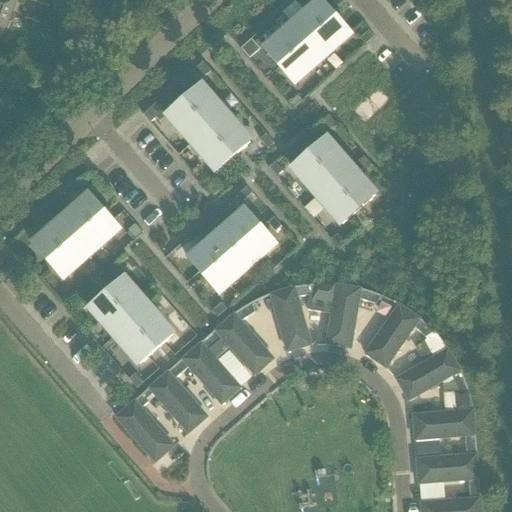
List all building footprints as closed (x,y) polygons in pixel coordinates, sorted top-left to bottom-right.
[(0,0),(0,29),(3,31),(14,0),(12,0),(0,0)] [(293,27),(307,44),(336,19),(322,2),(293,27)] [(37,23),(42,9),(27,5),(23,18),(37,23)] [(307,44),(322,60),(351,35),(336,19),(307,44)] [(279,69),(307,44),(293,27),(264,52),(279,69)] [(369,32),(360,40),(365,46),(374,38),(369,32)] [(249,42),(241,49),(246,55),(249,59),(259,51),(251,41),(249,42)] [(293,85),(322,60),(307,44),(279,69),(293,85)] [(205,77),(211,72),(203,63),(197,68),(205,77)] [(0,71),(0,80),(9,84),(12,75),(0,71)] [(184,102),(209,130),(225,116),(200,87),(184,102)] [(293,109),(301,102),(296,96),(288,103),(293,109)] [(167,116),(192,145),(209,130),(184,102),(167,116)] [(150,124),(156,119),(149,111),(143,116),(150,124)] [(234,159),(250,144),(225,116),(209,130),(234,159)] [(322,122),(330,131),(336,125),(328,116),(322,122)] [(217,173),(234,159),(209,130),(192,145),(217,173)] [(260,141),(268,150),(274,145),(266,136),(260,141)] [(309,155),(334,183),(350,169),(325,141),(309,155)] [(292,169),(317,198),(334,183),(309,155),(292,169)] [(364,157),(358,162),(366,171),(372,166),(364,157)] [(277,178),(283,173),(275,163),(269,169),(277,178)] [(359,212),(375,197),(350,169),(334,183),(359,212)] [(221,191),(213,182),(207,188),(215,197),(221,191)] [(342,226),(359,212),(334,183),(317,198),(342,226)] [(237,197),(243,203),(252,195),(246,189),(237,197)] [(62,222),(76,239),(105,214),(90,197),(62,222)] [(52,209),(59,216),(66,210),(60,202),(52,209)] [(56,218),(49,211),(39,220),(45,227),(56,218)] [(218,237),(232,253),(261,228),(246,212),(218,237)] [(119,230),(105,214),(76,239),(90,255),(119,230)] [(281,228),(273,219),(267,224),(275,233),(281,228)] [(33,247),(47,264),(76,239),(62,222),(33,247)] [(206,224),(197,232),(202,238),(211,230),(206,224)] [(135,226),(128,232),(135,240),(142,234),(135,226)] [(246,270),(275,245),(261,228),(232,253),(246,270)] [(338,235),(332,241),(340,250),(346,245),(338,235)] [(189,262),(204,279),(232,253),(218,237),(189,262)] [(62,280),(90,255),(76,239),(47,264),(62,280)] [(218,295),(246,270),(232,253),(204,279),(218,295)] [(113,268),(104,276),(109,282),(118,275),(113,268)] [(106,295),(131,323),(148,309),(123,280),(106,295)] [(271,297),(287,353),(311,346),(297,299),(309,297),(314,296),(316,287),(311,288),(302,288),(290,291),(284,292),(279,294),(271,297)] [(309,297),(307,312),(331,316),(336,287),(326,287),(316,287),(314,296),(309,297)] [(331,316),(326,345),(350,349),(358,300),(375,306),(380,298),(374,296),(364,292),(357,291),(346,289),(336,287),(331,316)] [(106,295),(90,309),(115,338),(131,323),(106,295)] [(79,302),(71,309),(77,316),(85,309),(79,302)] [(218,318),(227,311),(221,305),(212,312),(218,318)] [(235,316),(216,333),(255,377),(273,361),(240,324),(255,314),(252,305),(243,311),(235,316)] [(384,330),(366,356),(386,370),(414,329),(427,341),(435,336),(425,326),(417,320),(407,312),(404,310),(399,307),(384,330)] [(156,352),(173,337),(148,309),(131,323),(156,352)] [(140,366),(156,352),(131,323),(115,338),(140,366)] [(216,333),(183,362),(189,369),(222,406),(240,390),(215,362),(230,349),(216,333)] [(447,352),(397,381),(409,402),(452,377),(458,394),(467,393),(466,387),(464,382),(461,377),(457,368),(455,364),(453,360),(451,356),(447,352)] [(174,381),(189,369),(183,362),(150,391),(156,397),(188,435),(207,419),(174,381)] [(143,384),(135,375),(129,381),(137,390),(143,384)] [(141,410),(156,397),(150,391),(117,420),(155,464),(174,448),(141,410)] [(458,394),(454,394),(455,412),(470,411),(468,397),(468,393),(467,393),(458,394)] [(465,438),(467,457),(476,457),(472,413),(413,417),(416,442),(465,438)] [(469,482),(470,501),(479,500),(476,457),(467,457),(417,461),(419,486),(469,482)] [(480,511),(479,500),(470,501),(421,505),(421,511),(480,511)]
